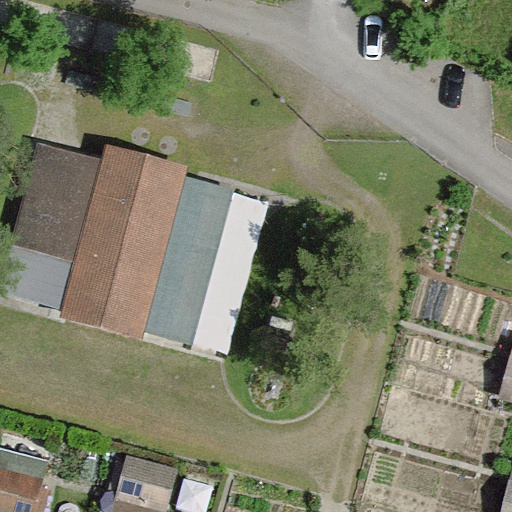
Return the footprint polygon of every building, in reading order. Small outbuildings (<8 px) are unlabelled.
[(0,294),(67,312),(107,159),(40,142),(0,293),(0,294)] [(107,159),(67,312),(142,332),(182,179),(107,159)] [(234,193),(182,179),(142,332),(194,346),(234,193)] [(0,470),(42,482),(47,463),(0,450),(0,470)] [(177,469),(129,457),(128,463),(120,491),(118,499),(166,511),(177,469)] [(118,460),(110,489),(120,491),(128,463),(118,460)] [(0,470),(0,511),(34,511),(40,488),(42,482),(0,470)] [(42,511),(48,490),(40,488),(34,511),(42,511)]
